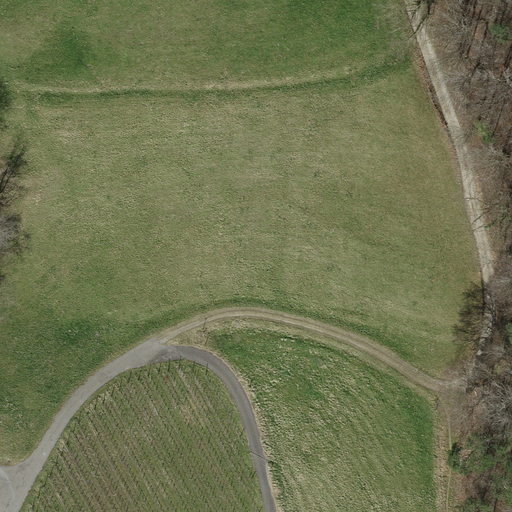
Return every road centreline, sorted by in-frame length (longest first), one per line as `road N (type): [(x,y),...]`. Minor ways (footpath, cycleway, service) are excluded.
road 1 (track): [(453,381),(490,328),(499,228),(425,0)]
road 2 (track): [(141,351),(247,315),(298,320),(453,381)]
road 3 (track): [(141,351),(214,363),(241,399),(273,511)]
road 4 (track): [(10,511),(91,386),(141,351)]
